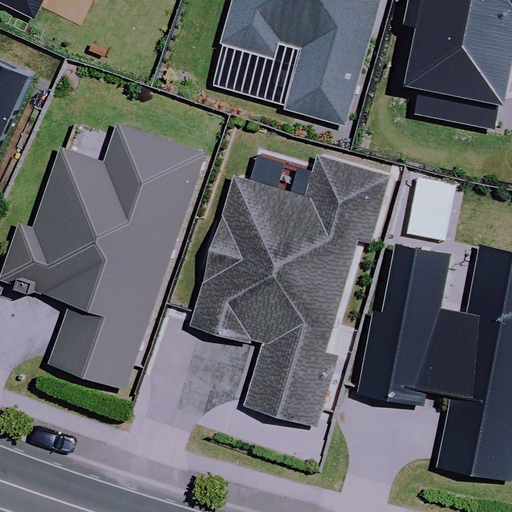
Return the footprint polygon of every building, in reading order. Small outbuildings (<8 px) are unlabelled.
[(6,0),(40,15),(47,0),(6,0)] [(351,123),(385,0),(237,0),(226,39),(285,54),(291,37),(305,43),(292,105),(351,123)] [(511,0),(418,0),(416,12),(434,16),(422,77),(429,78),(422,109),(502,125),(508,93),(511,94),(511,0)] [(0,153),(32,83),(0,68),(0,153)] [(207,159),(122,130),(119,138),(76,123),(39,229),(28,225),(8,284),(75,307),(55,366),(127,391),(207,159)] [(322,155),(318,170),(263,154),(254,184),(237,179),(194,325),(269,348),(252,407),(320,427),(341,356),(331,353),(364,241),(374,244),(394,177),(322,155)] [(511,253),(485,248),(482,263),(459,258),(398,245),(366,397),(427,410),(430,399),(456,404),(442,469),(511,484),(511,253)]
